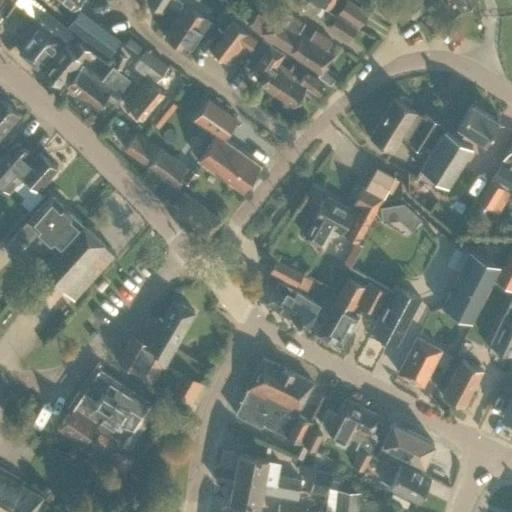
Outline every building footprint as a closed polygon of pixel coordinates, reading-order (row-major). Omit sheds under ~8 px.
[(61,0),(73,10),(80,0),(61,0)] [(167,0),(148,0),(147,2),(160,11),(167,0)] [(300,2),(297,0),(282,0),(294,10),(300,2)] [(335,0),(308,0),(305,4),(331,22),(337,13),(330,8),(335,0)] [(338,14),(357,26),(361,28),(369,15),(347,0),(338,14)] [(409,0),(404,5),(413,16),(432,0),(452,0),(462,11),(475,0),(409,0)] [(189,6),(166,39),(186,53),(200,32),(206,35),(214,23),(189,6)] [(108,54),(119,39),(80,10),(69,24),(108,54)] [(40,25),(19,52),(37,67),(58,41),(61,43),(70,32),(44,11),(36,21),(40,25)] [(266,37),(291,54),(304,34),(300,31),(304,24),(290,14),(285,21),(274,14),(269,22),(258,13),(250,24),(261,34),(264,36),(266,37)] [(347,41),(357,26),(338,14),(328,29),(347,41)] [(227,63),(242,45),(248,50),(256,40),(232,21),(223,31),(217,26),(199,48),(206,53),(209,49),(227,63)] [(310,37),(304,34),(291,54),(321,73),(319,75),(329,82),(335,74),(325,67),(334,54),(327,49),(332,41),(315,29),(310,37)] [(269,45),(272,41),(266,37),(264,36),(254,48),(263,54),(269,45)] [(136,52),(141,46),(129,37),(124,43),(136,52)] [(78,41),(71,50),(64,45),(42,71),(59,85),(89,50),(78,41)] [(259,84),(272,92),(287,71),(274,62),(281,52),(269,45),(253,68),(265,76),(259,84)] [(157,81),(168,66),(145,48),(134,63),(157,81)] [(121,69),(125,57),(117,54),(112,65),(121,69)] [(82,64),(66,84),(97,108),(106,97),(113,102),(120,93),(130,80),(113,66),(101,79),(82,64)] [(287,71),(272,92),(293,106),(306,86),(317,95),(324,84),(306,72),(301,81),(287,71)] [(124,105),(142,119),(164,93),(147,78),(124,105)] [(409,144),(420,151),(439,122),(428,115),(419,130),(415,128),(422,116),(394,97),(369,136),(391,150),(400,136),(410,143),(409,144)] [(0,135),(19,113),(3,99),(0,102),(0,135)] [(208,99),(194,119),(216,134),(198,159),(242,190),(260,165),(222,138),(236,118),(208,99)] [(459,127),(453,135),(464,142),(469,134),(484,143),(498,120),(472,104),(457,126),(459,127)] [(420,169),(447,186),(471,147),(464,142),(453,135),(444,130),(420,169)] [(174,184),(184,170),(188,174),(184,180),(190,184),(197,174),(186,166),(137,132),(125,148),(147,165),(174,184)] [(57,167),(39,152),(34,158),(28,154),(30,152),(17,141),(0,160),(0,184),(8,191),(22,176),(37,190),(57,167)] [(511,145),(503,160),(510,165),(508,168),(511,170),(511,145)] [(511,170),(508,168),(501,163),(492,177),(511,188),(511,170)] [(477,200),(491,208),(504,187),(490,179),(477,200)] [(352,210),(325,195),(313,217),(314,218),(304,236),(323,247),(333,228),(358,242),(382,198),(362,187),(353,203),(355,204),(352,210)] [(175,214),(207,238),(221,219),(184,191),(173,204),(179,208),(175,214)] [(38,230),(59,249),(83,223),(50,194),(27,219),(6,242),(17,253),(38,230)] [(418,232),(423,223),(411,217),(406,225),(418,232)] [(62,288),(73,299),(115,253),(83,223),(59,249),(27,284),(48,303),(62,288)] [(511,276),(511,249),(501,271),(511,276)] [(350,266),(357,254),(350,250),(343,262),(350,266)] [(499,266),(470,251),(442,307),(469,321),(471,321),(499,266)] [(303,274),(276,259),(269,272),(296,286),(303,274)] [(347,276),(333,303),(351,312),(356,302),(375,313),(387,292),(368,281),(365,286),(347,276)] [(295,321),(307,328),(311,321),(320,304),(278,280),(265,304),(295,321)] [(371,330),(396,343),(420,298),(395,285),(371,330)] [(173,299),(162,319),(158,317),(145,340),(133,333),(117,360),(147,378),(157,361),(163,364),(194,312),(173,299)] [(511,354),(511,351),(511,301),(488,350),(495,353),(498,348),(511,354)] [(358,316),(351,312),(333,303),(316,333),(342,346),(358,316)] [(398,372),(422,385),(441,349),(416,337),(398,372)] [(263,423),(303,444),(314,422),(296,413),(313,381),(263,356),(235,413),(261,427),(263,423)] [(442,395),(464,406),(482,369),(462,359),(442,395)] [(126,441),(151,402),(98,368),(59,428),(83,444),(95,424),(109,434),(111,431),(126,441)] [(188,375),(183,383),(197,391),(202,383),(188,375)] [(511,394),(501,417),(511,422),(511,394)] [(371,454),(368,452),(383,424),(377,421),(380,415),(345,398),(338,413),(327,408),(320,422),(330,428),(328,432),(347,442),(350,436),(359,440),(355,447),(360,449),(353,465),(362,470),(371,454)] [(422,463),(434,442),(392,422),(377,454),(388,460),(390,456),(397,460),(393,467),(388,465),(380,480),(418,500),(430,475),(419,470),(422,463)] [(311,428),(303,444),(314,450),(322,433),(311,428)] [(103,446),(108,437),(100,433),(95,441),(103,446)] [(102,470),(119,482),(134,459),(116,447),(102,470)] [(238,453),(234,476),(263,482),(298,489),(300,478),(278,474),(281,461),(238,453)] [(32,511),(42,496),(22,484),(24,480),(0,466),(0,511),(32,511)] [(304,490),(325,496),(331,473),(310,467),(304,490)] [(298,489),(263,482),(234,476),(229,500),(258,506),(261,491),(297,497),(298,489)] [(372,489),(376,481),(365,476),(361,484),(372,489)] [(337,490),(334,511),(358,511),(360,492),(337,490)] [(307,507),(278,503),(277,511),(317,511),(318,509),(307,508),(307,507)]
